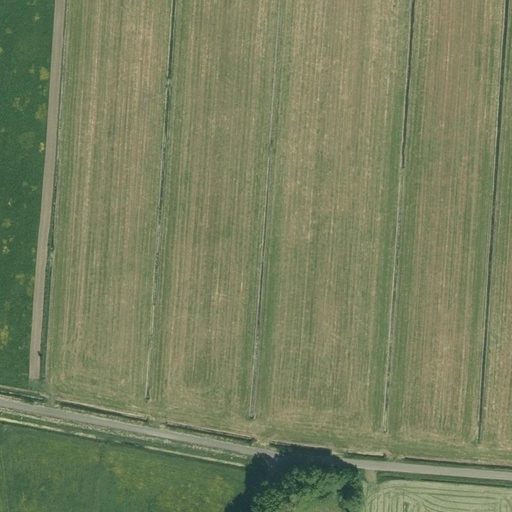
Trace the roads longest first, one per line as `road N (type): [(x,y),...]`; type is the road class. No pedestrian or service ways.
road 1 (unclassified): [(279,457),(0,403)]
road 2 (unclassified): [(511,476),(279,457)]
